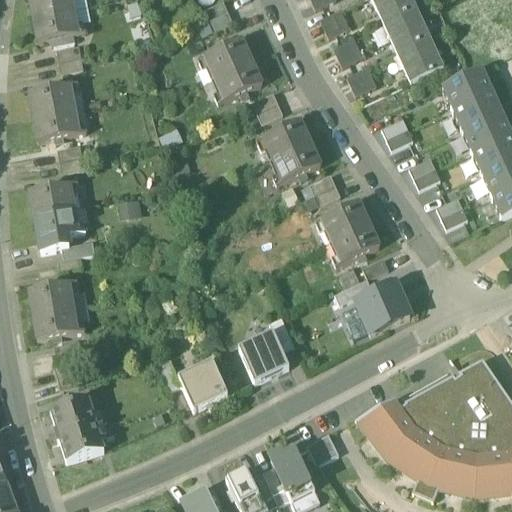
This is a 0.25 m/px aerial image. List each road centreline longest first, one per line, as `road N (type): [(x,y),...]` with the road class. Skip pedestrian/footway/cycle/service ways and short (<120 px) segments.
road 1 (residential): [(418,339),(190,459),(68,511)]
road 2 (residential): [(273,0),(302,66),(435,263)]
road 3 (residential): [(0,321),(43,511)]
